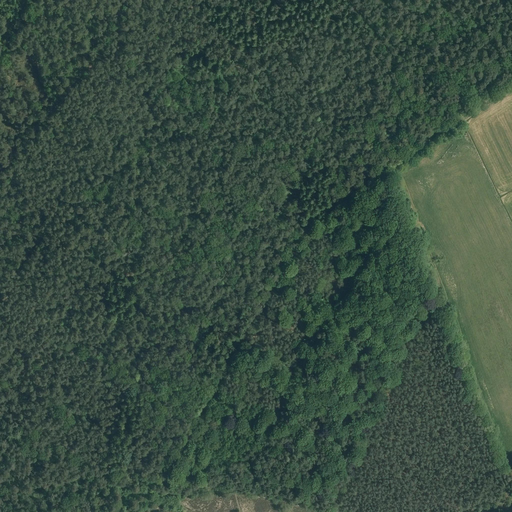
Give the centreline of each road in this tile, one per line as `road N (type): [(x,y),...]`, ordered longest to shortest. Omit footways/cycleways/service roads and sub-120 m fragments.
road 1 (track): [(338,511),(110,461)]
road 2 (track): [(348,192),(511,84)]
road 3 (track): [(355,0),(442,130)]
